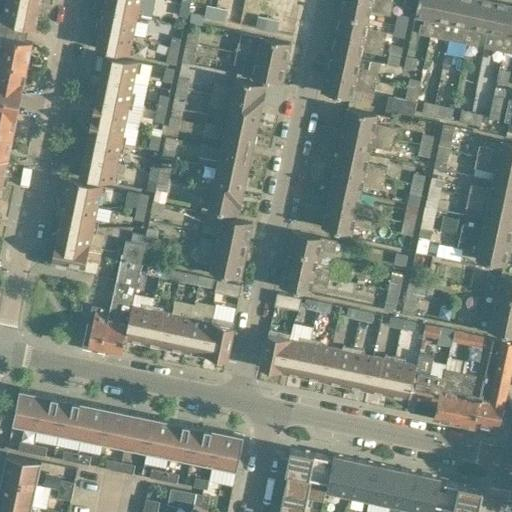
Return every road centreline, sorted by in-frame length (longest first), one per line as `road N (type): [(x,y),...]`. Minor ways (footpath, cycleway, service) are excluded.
road 1 (residential): [(239,399),(319,0)]
road 2 (residential): [(0,347),(71,0)]
road 3 (residential): [(511,462),(269,411)]
road 4 (residential): [(239,399),(0,352)]
